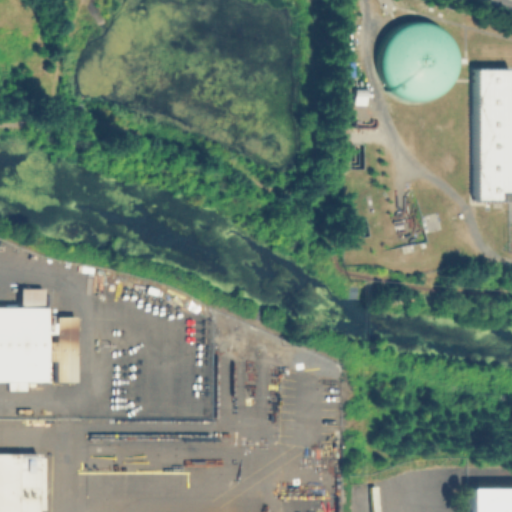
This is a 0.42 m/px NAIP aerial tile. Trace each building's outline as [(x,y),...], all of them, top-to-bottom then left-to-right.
[(454,30),(384,17),(370,90),(439,103),(454,30)] [(506,200),(470,199),(470,68),(506,68),(506,190),(506,200)] [(42,307),(19,307),(19,288),(42,288),(42,307)] [(0,307),(19,307),(45,308),(45,330),(60,331),(60,316),(76,316),(76,383),(59,383),(59,355),(44,355),(44,382),(0,381),(0,307)] [(0,511),(35,511),(38,452),(0,452),(0,511)] [(462,511),(463,486),(511,485),(511,511),(462,511)]
